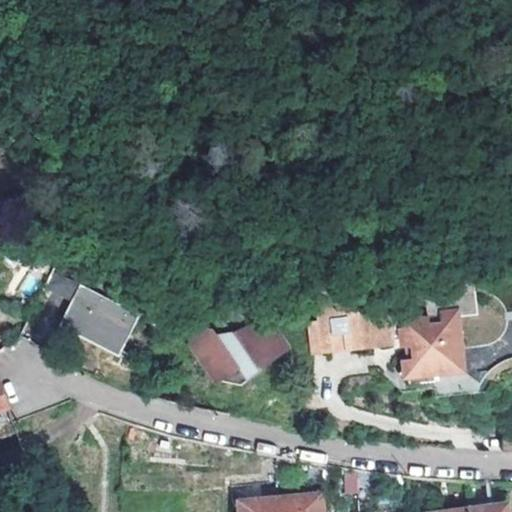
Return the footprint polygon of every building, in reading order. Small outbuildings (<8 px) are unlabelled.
[(53,271),(45,289),(70,300),(78,282),(53,271)] [(78,286),(61,322),(121,351),(138,314),(78,286)] [(313,328),(313,352),(347,352),(347,345),(393,347),(393,346),(402,346),(401,373),(394,381),(410,395),(427,393),(426,383),(451,382),(448,331),(470,330),(467,291),(419,294),(420,312),(397,313),(397,304),(370,306),(371,320),(354,321),(355,315),(355,298),(324,295),(323,323),(316,322),(313,328)] [(220,380),(243,384),(263,370),(260,366),(292,348),(270,314),(234,331),(219,335),(213,327),(200,325),(191,331),(189,344),(216,383),(220,380)] [(61,322),(59,327),(119,355),(121,351),(61,322)] [(2,395),(0,388),(0,422),(12,418),(2,395)] [(12,418),(0,422),(0,444),(19,437),(12,418)] [(126,424),(125,463),(142,463),(143,454),(154,454),(155,433),(126,424)] [(511,425),(485,426),(485,453),(511,452),(511,425)] [(321,511),(319,494),(280,498),(281,511),(321,511)] [(281,511),(280,498),(239,502),(239,511),(281,511)] [(507,511),(506,503),(467,508),(467,511),(507,511)]
